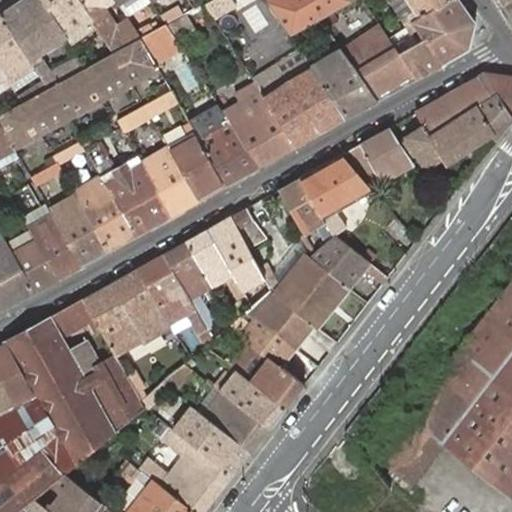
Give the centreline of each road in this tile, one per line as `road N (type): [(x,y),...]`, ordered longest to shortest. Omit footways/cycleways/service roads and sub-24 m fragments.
road 1 (residential): [(0,325),(506,38)]
road 2 (tertiary): [(511,148),(470,228),(247,507)]
